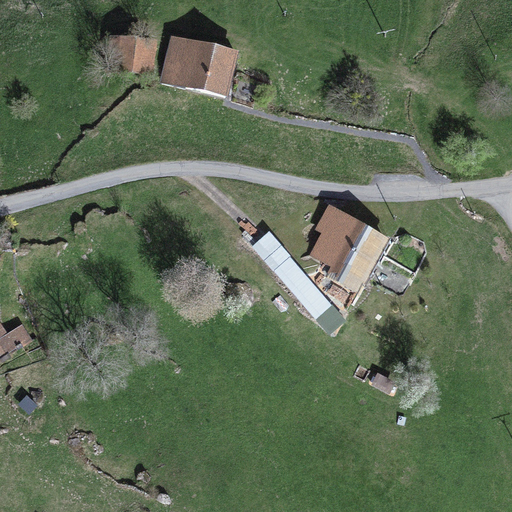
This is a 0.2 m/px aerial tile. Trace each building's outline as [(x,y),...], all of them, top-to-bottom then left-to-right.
[(112,38),(109,72),(146,76),(149,41),(112,38)] [(185,91),(186,89),(225,98),(235,57),(172,42),(161,85),(185,91)] [(335,268),(329,278),(356,293),(386,241),(330,209),(318,230),(325,234),(313,255),(335,268)] [(343,321),(269,238),(254,250),(328,334),(343,321)] [(3,340),(10,351),(29,339),(22,328),(3,340)] [(0,356),(10,351),(3,340),(0,335),(0,356)]
